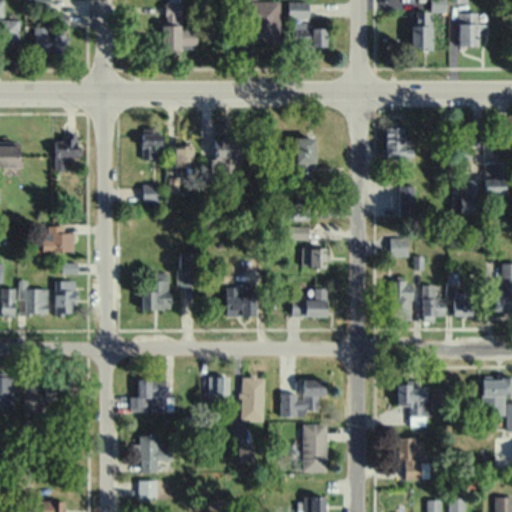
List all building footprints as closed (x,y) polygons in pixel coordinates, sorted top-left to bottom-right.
[(307,17),(306,0),(286,0),(286,17),(307,17)] [(430,10),(445,10),(444,0),(429,0),(429,11),(410,11),(410,47),(430,47),(430,10)] [(161,49),(195,49),(195,27),(179,27),(179,1),(161,1),(161,49)] [(278,1),(240,1),(240,42),(278,42),(278,1)] [(477,45),(477,11),(456,11),(456,45),(477,45)] [(47,33),(47,25),(33,25),(33,51),(63,51),(63,33),(47,33)] [(324,27),(309,27),(309,46),(324,46),(324,27)] [(450,121),(450,156),(471,156),(471,121),(450,121)] [(403,124),(382,124),(382,156),(403,156),(403,124)] [(141,126),(141,156),(159,156),(159,126),(141,126)] [(312,182),(312,134),(293,134),(293,182),(312,182)] [(76,135),(52,135),(52,168),(63,168),(63,155),(76,155),(76,135)] [(236,137),(214,136),(213,158),(202,158),(201,182),(218,182),(218,174),(236,174),(236,137)] [(0,164),(16,164),(16,139),(0,139),(0,164)] [(190,145),(173,145),(173,165),(190,165),(190,145)] [(505,158),(484,158),(484,193),(505,193),(505,158)] [(480,210),(480,178),(464,178),(464,196),(458,196),(458,210),(480,210)] [(159,182),(140,182),(140,201),(159,201),(159,182)] [(412,214),(412,183),(397,183),(397,214),(412,214)] [(307,201),(278,201),(278,218),(307,218),(307,201)] [(61,224),(41,224),(41,250),(71,250),(71,231),(61,231),(61,224)] [(279,224),(279,237),(306,237),(306,224),(279,224)] [(388,255),(406,255),(406,235),(388,235),(388,255)] [(299,266),(324,266),(324,245),(299,245),(299,266)] [(195,251),(176,251),(176,284),(195,284),(195,251)] [(511,261),(499,262),(499,289),(493,289),(493,309),(511,309),(511,261)] [(230,263),(209,263),(209,281),(230,281),(230,263)] [(140,287),(140,306),(167,306),(167,271),(145,271),(145,287),(140,287)] [(410,318),(410,278),(388,278),(388,318),(410,318)] [(16,299),(22,299),(22,312),(44,312),(44,287),(25,287),(25,279),(16,279),(16,299)] [(52,279),(52,311),(74,311),(74,279),(52,279)] [(434,283),(421,283),(421,314),(443,315),(443,296),(434,295),(434,283)] [(0,315),(11,315),(11,286),(0,286),(0,315)] [(224,315),(252,315),(252,286),(224,286),(224,315)] [(312,297),(289,297),(289,315),(324,315),(324,286),(312,286),(312,297)] [(452,314),(470,314),(470,289),(452,289),(452,314)] [(0,404),(9,404),(9,375),(0,375),(0,404)] [(206,394),(226,394),(226,375),(206,375),(206,394)] [(511,401),(503,401),(503,393),(511,393),(511,375),(480,375),(480,413),(505,413),(505,429),(511,428),(511,401)] [(262,376),(239,376),(238,420),(261,420),(262,376)] [(170,411),(171,395),(163,395),(163,377),(133,377),(133,395),(128,395),(128,408),(153,408),(153,411),(170,411)] [(302,415),(302,408),(318,408),(318,394),(323,394),(323,377),(300,377),(300,390),(278,390),(278,415),(302,415)] [(43,378),(43,404),(72,404),(72,378),(43,378)] [(395,382),(395,404),(407,404),(407,425),(427,425),(427,382),(395,382)] [(301,423),(301,469),(324,469),(324,423),(301,423)] [(155,433),(137,433),(137,471),(155,471),(155,459),(169,459),(169,446),(155,446),(155,433)] [(428,460),(421,460),(421,436),(395,436),(395,457),(403,457),(403,477),(428,477),(428,460)] [(251,461),(251,442),(236,442),(236,461),(251,461)] [(154,496),(154,478),(135,478),(135,496),(154,496)] [(492,511),(511,511),(511,494),(493,494),(492,511)] [(295,502),(295,511),(323,511),(328,511),(328,504),(323,504),(323,496),(302,496),(302,502),(295,502)] [(36,511),(61,511),(61,498),(36,498),(36,511)] [(205,498),(204,511),(223,511),(224,498),(205,498)] [(447,499),(447,511),(464,511),(465,499),(447,499)] [(425,500),(424,511),(438,511),(438,500),(425,500)]
